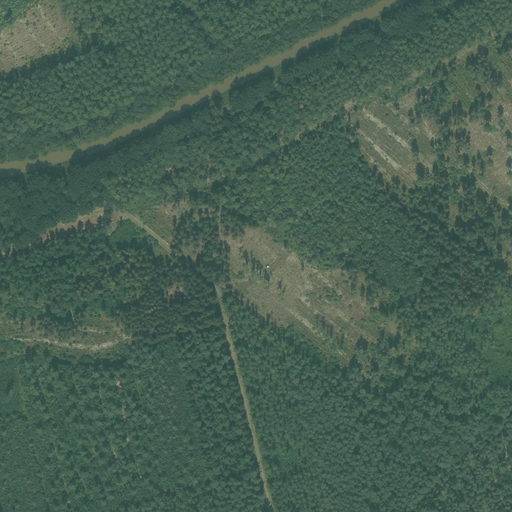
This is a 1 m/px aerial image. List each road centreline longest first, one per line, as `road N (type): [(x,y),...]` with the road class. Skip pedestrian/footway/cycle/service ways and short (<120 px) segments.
road 1 (unclassified): [(449,0),(117,163),(0,194)]
road 2 (track): [(89,170),(221,293),(276,511)]
